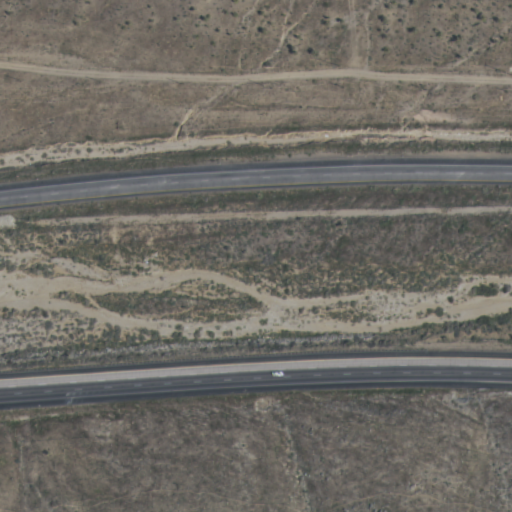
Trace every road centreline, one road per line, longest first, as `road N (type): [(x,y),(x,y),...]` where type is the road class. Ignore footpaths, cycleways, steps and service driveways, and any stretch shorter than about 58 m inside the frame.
road 1 (track): [(511,77),(364,73),(0,107)]
road 2 (motorway): [(511,172),(333,174),(0,197)]
road 3 (motorway): [(0,392),(194,378),(511,373)]
